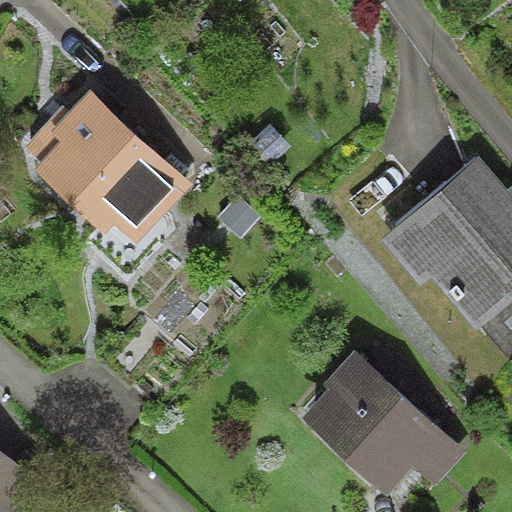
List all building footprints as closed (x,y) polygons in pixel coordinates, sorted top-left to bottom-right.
[(148,217),(181,182),(89,96),(55,131),(64,139),(38,167),(99,224),(125,196),(148,217)] [(511,209),(470,161),(393,226),(506,359),(511,353),(511,209)] [(99,360),(126,387),(166,343),(138,318),(99,360)] [(377,482),(429,426),(355,358),(330,385),(335,391),(309,419),(377,482)] [(0,511),(4,511),(31,482),(0,455),(0,511)]
